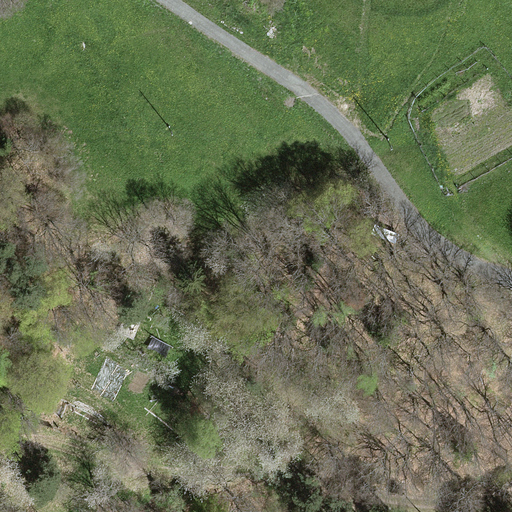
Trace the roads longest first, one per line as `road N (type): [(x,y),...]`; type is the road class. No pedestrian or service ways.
road 1 (track): [(167,0),(313,98),(412,218),(450,254),(511,288)]
road 2 (track): [(0,455),(21,444),(45,445),(155,474)]
